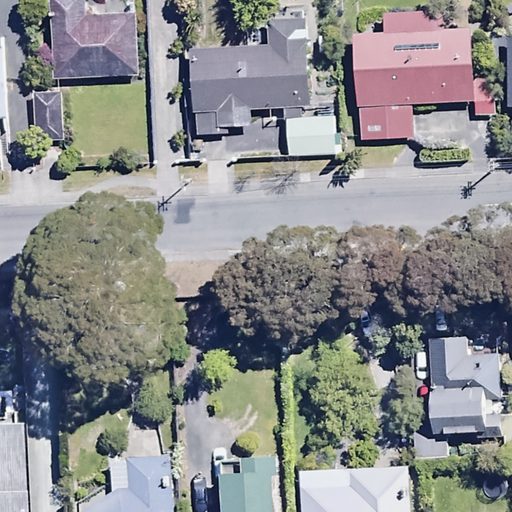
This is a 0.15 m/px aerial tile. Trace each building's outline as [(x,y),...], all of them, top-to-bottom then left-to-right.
[(86,0),(74,0),(53,1),(58,86),(142,81),(139,22),(88,25),(86,0)] [(449,39),(449,18),(386,21),(387,41),(358,41),(361,148),(416,145),(414,112),(476,108),(477,123),(496,122),(495,109),(507,108),(506,83),(479,84),(477,39),(449,39)] [(272,55),(197,59),(197,48),(183,49),(184,63),(194,63),(198,144),(225,143),(224,135),(252,134),(251,117),(289,116),(291,164),(338,162),(336,122),(303,124),(303,114),(313,113),(309,27),(271,29),(272,55)] [(0,125),(14,125),(11,45),(0,45),(0,125)] [(63,99),(35,100),(36,146),(65,145),(63,99)] [(469,344),(434,345),(438,445),(503,443),(500,365),(470,366),(469,344)] [(29,511),(26,433),(0,433),(0,511),(29,511)] [(281,511),(280,461),(246,463),(247,483),(224,484),(224,511),(281,511)] [(117,501),(98,511),(176,511),(174,465),(115,468),(117,501)] [(416,511),(415,472),(303,477),(304,511),(416,511)]
